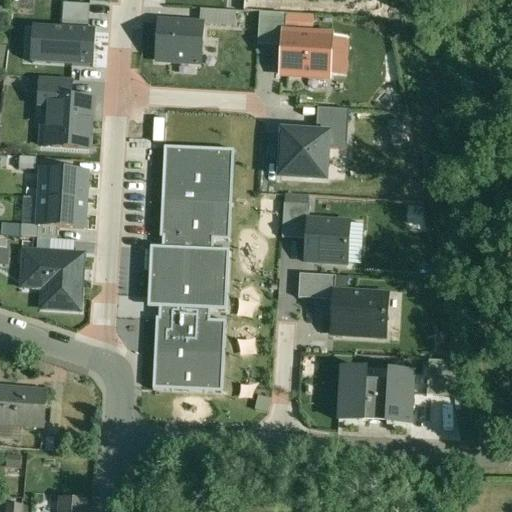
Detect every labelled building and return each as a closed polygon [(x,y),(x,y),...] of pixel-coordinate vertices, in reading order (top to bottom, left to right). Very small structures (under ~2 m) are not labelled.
[(258,46),(281,48),(282,31),(285,31),(286,16),(260,14),(258,46)] [(157,24),(155,65),(199,68),(202,27),(157,24)] [(31,64),(92,68),(95,33),(33,28),(31,64)] [(279,81),(330,84),(333,35),(285,31),(282,31),(281,48),(279,81)] [(37,147),(90,153),(96,102),(43,96),(37,147)] [(407,121),(385,124),(388,148),(410,145),(407,121)] [(277,184),(328,187),(331,133),(280,131),(277,184)] [(153,391),(222,395),(226,322),(209,321),(210,310),(225,311),(228,251),(213,250),(214,240),(228,241),(233,154),(164,151),(160,239),(163,239),(163,250),(151,249),(148,309),(160,310),(159,321),(157,321),(153,391)] [(34,230),(85,233),(88,174),(37,171),(34,230)] [(282,239),(305,240),(306,219),(307,207),(284,206),(282,239)] [(304,266),(348,268),(350,222),(306,219),(305,240),(304,266)] [(0,249),(0,265),(8,266),(9,250),(0,249)] [(39,311),(81,314),(85,255),(23,250),(21,291),(40,293),(39,311)] [(299,300),(332,302),(333,290),(333,278),(300,276),(299,300)] [(330,340),(386,343),(389,293),(333,290),(332,302),(330,340)] [(427,396),(459,398),(452,364),(429,361),(427,396)] [(385,427),(413,428),(416,374),(386,372),(385,383),(368,382),(369,372),(340,370),(337,426),(365,428),(365,422),(385,423),(385,427)] [(48,393),(0,389),(0,424),(46,429),(48,393)] [(6,456),(6,468),(22,469),(23,457),(6,456)] [(424,510),(439,511),(452,511),(456,493),(427,488),(424,510)] [(64,501),(62,511),(83,511),(85,502),(64,501)]
